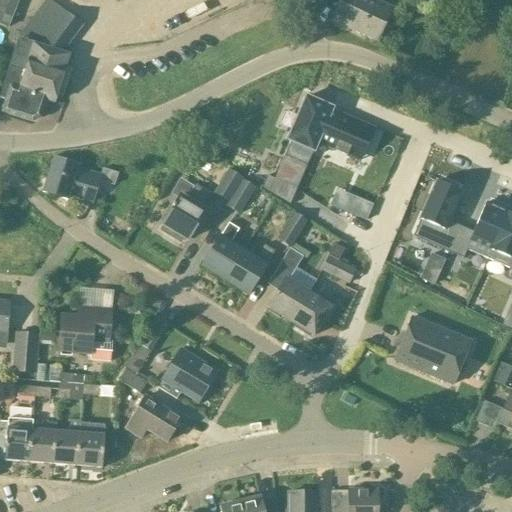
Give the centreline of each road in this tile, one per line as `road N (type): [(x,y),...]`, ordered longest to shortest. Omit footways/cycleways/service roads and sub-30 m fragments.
road 1 (tertiary): [(511,123),(389,67),(323,52),(274,63),(148,123),(80,138),(0,141)]
road 2 (residential): [(316,381),(73,231),(0,167)]
road 3 (unclassified): [(67,511),(223,458),(314,443)]
road 4 (residential): [(316,381),(358,329),(374,270)]
